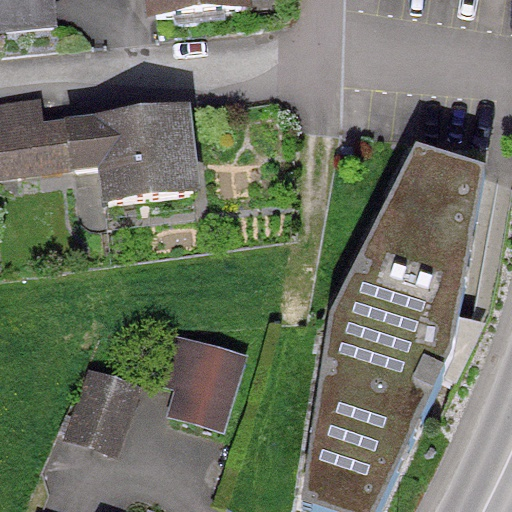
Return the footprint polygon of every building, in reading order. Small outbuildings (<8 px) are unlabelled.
[(0,0),(0,32),(59,27),(55,0),(0,0)] [(251,0),(143,0),(145,19),(252,7),(251,0)] [(203,193),(191,101),(44,120),(41,97),(0,102),(0,179),(99,166),(104,206),(203,193)] [(485,175),(416,153),(328,321),(300,510),(305,511),(379,511),(442,378),(451,359),(459,316),(485,175)] [(485,322),(459,316),(451,359),(442,378),(454,385),(485,322)] [(232,406),(247,355),(173,336),(159,386),(174,390),(232,406)] [(140,386),(87,368),(63,440),(116,458),(140,386)] [(232,406),(174,390),(166,417),(225,433),(232,406)]
